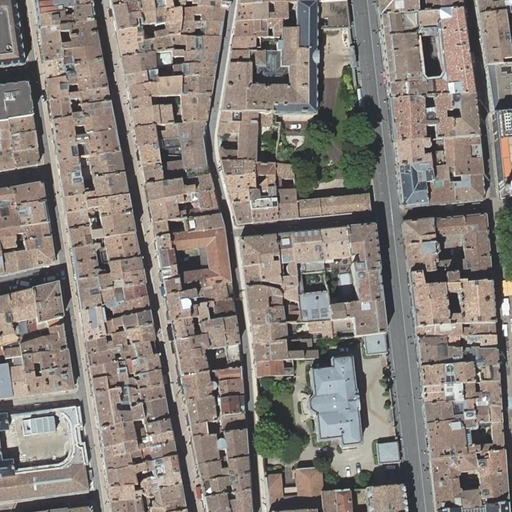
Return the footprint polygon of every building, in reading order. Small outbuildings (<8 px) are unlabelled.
[(0,0),(0,68),(23,65),(24,65),(24,64),(14,0),(0,0)] [(51,8),(50,0),(32,0),(38,31),(57,29),(56,27),(75,25),(73,19),(70,19),(70,12),(67,13),(67,9),(63,9),(63,7),(51,8)] [(50,0),(51,8),(63,7),(63,9),(67,9),(67,13),(70,12),(70,9),(69,0),(50,0)] [(69,0),(70,9),(72,8),(80,7),(80,9),(91,7),(90,0),(69,0)] [(120,0),(122,6),(124,5),(126,16),(138,14),(135,0),(120,0)] [(141,33),(142,43),(171,37),(172,37),(178,37),(180,22),(168,24),(164,25),(165,32),(154,34),(153,31),(152,31),(146,32),(145,26),(154,25),(152,11),(150,2),(149,0),(135,0),(138,14),(139,21),(140,25),(140,27),(140,28),(141,33)] [(163,0),(149,0),(150,2),(159,0),(160,0),(162,9),(152,11),(154,25),(155,27),(164,25),(168,24),(163,0)] [(160,0),(159,0),(150,2),(152,11),(162,9),(160,0)] [(178,0),(163,0),(168,24),(180,22),(180,10),(178,0)] [(194,0),(178,0),(180,10),(196,9),(195,1),(194,0)] [(199,0),(195,1),(196,9),(209,9),(209,6),(214,6),(214,9),(224,9),(226,9),(227,0),(199,0)] [(316,69),(316,66),(316,51),(316,30),(349,29),(349,26),(346,1),(318,3),(317,3),(313,3),(313,0),(309,0),(310,4),(302,3),(302,0),(297,0),(298,3),(295,4),(295,25),(286,25),(286,20),(282,20),(282,30),(282,37),(280,37),(280,44),(276,44),(276,52),(280,52),(280,68),(288,68),(287,85),(287,87),(286,87),(253,87),(249,87),(250,67),(257,67),(264,67),(264,52),(258,52),(258,49),(254,49),(254,52),(230,52),(220,113),(241,113),(257,114),(272,114),(275,114),(275,115),(316,115),(316,69)] [(375,0),(377,16),(416,14),(417,14),(423,13),(433,13),(435,13),(436,12),(456,11),(461,11),(459,0),(375,0)] [(475,0),(477,16),(498,13),(498,9),(500,9),(500,13),(504,12),(504,8),(509,7),(508,0),(475,0)] [(504,12),(500,13),(498,13),(477,16),(485,67),(494,66),(511,65),(511,64),(511,0),(508,0),(509,7),(504,8),(504,12)] [(237,6),(235,23),(274,20),(282,20),(286,20),(286,4),(284,4),(273,4),(274,14),(266,14),(266,4),(259,4),(237,6)] [(111,8),(116,32),(135,29),(140,28),(140,27),(140,25),(135,26),(134,21),(139,21),(138,14),(126,16),(124,5),(122,6),(111,8)] [(70,9),(70,12),(70,19),(73,19),(75,25),(93,23),(94,23),(91,7),(80,9),(80,7),(72,8),(70,9)] [(199,23),(221,24),(224,9),(214,9),(209,9),(196,9),(180,10),(180,22),(192,23),(192,17),(199,16),(199,23)] [(377,16),(387,101),(420,99),(430,98),(447,97),(448,97),(448,95),(445,95),(445,90),(438,82),(423,84),(418,78),(418,76),(414,35),(417,29),(432,28),(437,34),(441,69),(454,68),(453,57),(467,56),(461,11),(456,11),(436,12),(435,13),(433,13),(423,13),(417,14),(416,14),(377,16)] [(236,38),(256,38),(261,38),(266,37),(266,29),(271,28),(272,37),(280,37),(282,37),(282,30),(282,20),(274,20),(235,23),(234,38),(236,38)] [(178,37),(219,39),(221,24),(199,23),(192,23),(180,22),(178,37)] [(56,27),(57,29),(59,39),(95,35),(93,23),(75,25),(56,27)] [(116,32),(121,59),(142,56),(142,43),(141,33),(140,28),(135,29),(116,32)] [(57,29),(38,31),(40,47),(59,44),(59,39),(57,29)] [(95,35),(59,39),(59,44),(60,52),(98,47),(95,35)] [(142,43),(142,56),(155,54),(161,53),(171,52),(172,52),(172,45),(172,37),(171,37),(142,43)] [(178,37),(172,37),(172,45),(185,45),(185,54),(217,54),(219,39),(178,37)] [(232,38),(230,52),(254,52),(254,49),(256,38),(236,38),(234,38),(232,38)] [(40,47),(43,64),(62,60),(61,58),(60,52),(59,44),(40,47)] [(101,62),(98,47),(60,52),(61,58),(62,60),(63,67),(70,66),(71,65),(73,65),(101,62)] [(155,68),(172,67),(172,66),(172,61),(171,58),(171,52),(161,53),(155,54),(155,68)] [(183,66),(215,66),(217,54),(185,54),(182,54),(182,52),(172,52),(171,52),(171,58),(183,58),(183,66)] [(276,52),(264,52),(264,67),(257,67),(256,85),(253,85),(253,87),(286,87),(287,87),(287,85),(288,68),(280,68),(280,52),(276,52)] [(121,59),(124,77),(155,72),(155,68),(155,54),(142,56),(121,59)] [(451,97),(472,96),(467,56),(453,57),(454,68),(441,69),(442,74),(442,76),(438,82),(445,90),(450,89),(451,97)] [(43,64),(45,81),(65,79),(63,67),(62,60),(43,64)] [(180,79),(213,78),(215,66),(183,66),(176,66),(174,61),(172,61),(172,66),(172,67),(172,79),(180,79)] [(63,67),(65,79),(65,82),(103,75),(101,62),(73,65),(71,65),(70,66),(63,67)] [(511,198),(511,64),(511,65),(494,66),(485,67),(491,114),(500,200),(511,198)] [(124,77),(127,89),(156,84),(155,79),(155,72),(124,77)] [(67,91),(67,96),(77,94),(106,90),(103,75),(65,82),(67,91)] [(180,95),(210,96),(213,78),(180,79),(180,95)] [(45,81),(48,102),(68,98),(67,96),(67,91),(65,82),(65,79),(45,81)] [(148,98),(149,103),(152,103),(152,98),(156,98),(180,96),(180,95),(180,79),(172,79),(155,79),(156,84),(127,89),(129,101),(148,98)] [(0,104),(4,104),(8,120),(32,117),(27,85),(26,84),(0,87),(0,104)] [(68,101),(69,108),(79,107),(109,103),(106,90),(77,94),(67,96),(68,98),(68,101)] [(181,124),(206,122),(210,96),(180,95),(180,96),(180,101),(180,106),(181,114),(181,118),(176,118),(177,125),(181,124)] [(450,140),(477,138),(472,96),(451,97),(448,97),(447,97),(448,111),(455,111),(455,121),(449,122),(450,140)] [(387,101),(392,143),(425,141),(426,141),(434,141),(441,140),(450,140),(449,122),(448,120),(442,121),(442,119),(441,115),(441,113),(448,113),(448,111),(447,97),(430,98),(430,103),(430,109),(421,110),(420,103),(420,99),(387,101)] [(50,114),(51,122),(71,118),(70,115),(69,108),(68,101),(68,98),(48,102),(50,114)] [(129,101),(131,111),(150,108),(149,103),(148,98),(129,101)] [(70,115),(71,118),(71,122),(111,116),(109,103),(79,107),(69,108),(70,115)] [(131,111),(134,129),(153,127),(172,125),(169,107),(163,107),(155,108),(155,105),(154,103),(152,103),(149,103),(150,108),(131,111)] [(255,164),(257,164),(266,164),(273,164),(274,164),(279,123),(272,123),(272,114),(257,114),(241,113),(241,123),(228,123),(219,123),(217,133),(219,135),(219,139),(221,139),(221,136),(222,136),(222,135),(224,134),(224,133),(238,133),(237,152),(223,152),(221,150),(221,149),(220,149),(220,146),(219,146),(219,149),(218,152),(220,162),(241,162),(242,162),(255,164)] [(241,123),(241,113),(220,113),(219,123),(228,123),(241,123)] [(111,116),(71,122),(72,128),(74,137),(80,137),(84,136),(114,132),(111,116)] [(8,120),(8,122),(10,137),(34,132),(32,117),(8,120)] [(71,118),(51,122),(55,143),(74,139),(74,137),(72,128),(71,122),(71,118)] [(0,171),(15,169),(14,161),(13,155),(12,153),(10,139),(10,137),(8,122),(0,122),(0,138),(0,141),(0,140),(0,171)] [(158,164),(161,184),(179,181),(190,179),(207,176),(203,140),(206,122),(181,124),(177,125),(172,125),(153,127),(134,129),(133,129),(137,149),(156,145),(158,164)] [(34,132),(10,137),(10,139),(12,153),(36,149),(34,132)] [(74,137),(74,139),(75,145),(77,159),(88,157),(119,153),(114,132),(84,136),(80,137),(74,137)] [(459,177),(481,176),(477,138),(450,140),(441,140),(434,141),(426,141),(427,150),(428,155),(428,156),(428,164),(428,165),(430,173),(431,183),(445,181),(447,181),(447,178),(453,178),(457,177),(459,177)] [(74,139),(55,143),(58,162),(77,159),(75,145),(74,139)] [(392,143),(395,168),(428,164),(428,156),(421,157),(421,150),(427,150),(426,141),(425,141),(392,143)] [(137,149),(141,167),(158,164),(156,145),(137,149)] [(38,164),(36,149),(12,153),(13,155),(14,161),(15,169),(38,164)] [(88,157),(77,159),(78,167),(89,165),(92,179),(122,175),(119,153),(88,157)] [(77,159),(58,162),(60,182),(81,179),(80,173),(78,167),(77,159)] [(242,176),(241,162),(220,162),(223,178),(242,176)] [(265,175),(274,175),(273,164),(266,164),(257,164),(255,164),(242,162),(241,162),(242,176),(223,178),(230,205),(248,203),(247,192),(254,191),(254,190),(258,186),(254,186),(254,176),(265,176),(265,175)] [(141,167),(144,187),(161,184),(158,164),(141,167)] [(276,222),(297,220),(295,202),(294,189),(280,191),(280,182),(290,181),(294,181),(292,166),(275,164),(274,164),(273,164),(274,175),(274,191),(276,222)] [(402,209),(426,207),(423,185),(431,183),(430,173),(428,165),(428,164),(395,168),(399,207),(402,209)] [(127,197),(122,175),(92,179),(91,179),(81,181),(81,182),(91,180),(94,193),(87,194),(87,190),(83,191),(84,195),(85,203),(127,197)] [(254,191),(247,192),(248,203),(252,224),(276,222),(274,191),(274,175),(265,175),(265,176),(265,180),(258,186),(254,190),(254,191)] [(181,197),(212,191),(207,176),(190,179),(192,188),(180,190),(181,197)] [(452,184),(453,204),(482,201),(483,200),(481,176),(459,177),(457,177),(453,178),(453,184),(452,184)] [(81,179),(60,182),(63,199),(84,195),(83,191),(81,182),(81,181),(81,179)] [(144,187),(148,203),(164,200),(181,197),(180,190),(179,181),(161,184),(144,187)] [(426,207),(453,204),(452,184),(447,184),(447,181),(445,181),(431,183),(423,185),(426,207)] [(12,188),(0,190),(0,231),(18,228),(17,223),(15,208),(45,203),(42,185),(40,183),(12,188)] [(199,211),(216,208),(212,191),(181,197),(182,204),(184,212),(194,210),(193,206),(198,205),(199,211)] [(295,202),(297,220),(312,218),(310,202),(319,201),(320,217),(369,212),(370,211),(368,194),(367,195),(296,202),(295,202)] [(84,195),(63,199),(65,215),(86,211),(85,203),(84,195)] [(130,214),(127,197),(85,203),(86,211),(88,220),(95,219),(99,219),(130,214)] [(182,220),(185,220),(184,212),(179,213),(177,205),(182,204),(181,197),(164,200),(148,203),(151,224),(165,222),(167,221),(182,220)] [(310,202),(312,218),(320,217),(319,201),(310,202)] [(48,223),(45,203),(15,208),(17,223),(24,222),(24,227),(48,223)] [(237,225),(252,224),(248,203),(230,205),(236,225),(237,225)] [(200,218),(218,215),(216,208),(199,211),(198,205),(193,206),(194,210),(184,212),(185,220),(200,218)] [(86,211),(65,215),(68,231),(89,227),(88,220),(86,211)] [(133,234),(130,214),(99,219),(95,219),(88,220),(89,227),(90,232),(91,240),(97,239),(101,239),(104,238),(133,234)] [(211,286),(229,283),(222,228),(219,215),(218,215),(200,218),(185,220),(182,220),(184,230),(170,232),(169,232),(168,232),(168,233),(167,233),(167,234),(167,235),(167,236),(170,250),(172,250),(172,252),(199,248),(202,272),(178,276),(176,276),(177,280),(179,294),(193,291),(201,289),(201,291),(211,286)] [(460,218),(431,221),(402,224),(401,225),(407,276),(418,274),(421,287),(436,286),(442,285),(446,285),(445,276),(457,275),(465,274),(466,283),(466,285),(490,282),(485,216),(484,216),(460,218)] [(154,239),(167,236),(167,235),(167,234),(167,233),(166,226),(165,222),(151,224),(154,239)] [(18,228),(0,231),(0,251),(1,256),(7,255),(6,250),(15,249),(15,248),(14,241),(23,240),(23,243),(50,238),(48,223),(24,227),(18,228)] [(89,227),(68,231),(71,249),(98,245),(101,244),(102,244),(101,239),(97,239),(91,240),(90,232),(89,227)] [(351,264),(353,275),(377,272),(372,228),(371,227),(345,229),(350,256),(350,257),(351,264)] [(323,260),(350,257),(350,256),(345,229),(317,232),(323,260)] [(323,260),(317,232),(290,235),(293,263),(297,296),(298,300),(298,306),(300,323),(329,321),(328,307),(326,291),(321,292),(303,293),(301,273),(319,271),(324,271),(323,260)] [(138,259),(133,234),(104,238),(105,247),(101,248),(101,244),(98,245),(101,261),(102,265),(107,264),(108,264),(138,259)] [(292,300),(298,300),(297,296),(293,263),(290,235),(274,237),(280,286),(279,293),(279,294),(280,294),(280,295),(280,296),(281,297),(281,298),(281,299),(287,299),(292,300)] [(157,251),(170,250),(167,236),(154,239),(157,251)] [(280,286),(274,237),(239,240),(238,241),(242,268),(258,266),(260,282),(280,286)] [(54,263),(50,238),(23,243),(23,240),(14,241),(15,248),(24,247),(25,252),(21,252),(22,256),(30,255),(31,263),(30,263),(31,270),(53,265),(54,264),(54,263)] [(98,245),(71,249),(73,266),(95,262),(101,261),(98,245)] [(157,251),(160,269),(175,266),(172,252),(172,250),(170,250),(157,251)] [(17,273),(31,270),(30,263),(31,263),(30,255),(22,256),(21,252),(14,253),(17,273)] [(7,255),(1,256),(4,276),(17,273),(14,253),(7,255)] [(140,272),(138,259),(108,264),(107,264),(108,270),(103,271),(103,273),(102,273),(103,276),(107,276),(140,272)] [(95,262),(73,266),(75,280),(96,278),(103,276),(102,273),(103,273),(103,271),(102,265),(101,261),(95,262)] [(160,269),(162,283),(177,280),(176,276),(176,272),(175,266),(160,269)] [(258,266),(242,268),(245,287),(261,287),(260,282),(258,266)] [(143,285),(140,272),(107,276),(103,276),(96,278),(99,291),(112,289),(143,285)] [(377,272),(353,275),(356,299),(357,304),(381,302),(379,284),(377,272)] [(436,286),(421,287),(418,274),(407,276),(414,329),(459,325),(493,324),(490,282),(466,285),(466,283),(458,284),(457,275),(445,276),(446,285),(442,285),(436,286)] [(96,278),(75,280),(80,311),(99,307),(104,306),(106,308),(108,309),(113,308),(115,308),(115,304),(112,289),(99,291),(96,278)] [(162,283),(165,297),(179,294),(177,280),(162,283)] [(204,304),(232,300),(229,283),(211,286),(201,291),(201,289),(193,291),(195,300),(203,299),(203,305),(204,304)] [(56,284),(31,290),(37,333),(63,325),(57,285),(56,284)] [(145,297),(143,285),(112,289),(115,304),(123,302),(145,297)] [(282,308),(281,299),(281,298),(281,297),(280,296),(280,295),(280,294),(279,294),(279,293),(276,291),(275,290),(261,287),(245,287),(248,311),(282,308)] [(31,290),(7,296),(12,335),(18,339),(20,338),(16,323),(32,319),(35,334),(37,333),(31,290)] [(165,297),(170,322),(190,319),(188,308),(193,307),(196,306),(197,306),(199,305),(203,305),(203,299),(195,300),(193,291),(179,294),(165,297)] [(0,297),(0,346),(2,346),(19,341),(18,339),(12,335),(7,296),(0,297)] [(148,313),(145,297),(123,302),(115,304),(115,308),(113,308),(115,320),(148,313)] [(214,321),(234,318),(232,300),(204,304),(203,305),(199,305),(197,306),(196,306),(193,307),(188,308),(190,319),(198,318),(198,324),(199,324),(208,322),(207,319),(211,318),(211,315),(207,316),(206,311),(209,310),(210,311),(211,312),(212,312),(213,318),(214,321)] [(357,304),(338,306),(328,307),(329,321),(330,322),(331,333),(331,339),(336,339),(336,333),(353,331),(354,338),(363,337),(384,334),(381,302),(357,304)] [(291,324),(300,323),(298,306),(292,306),(289,310),(291,324)] [(99,307),(80,311),(84,341),(95,340),(104,337),(101,324),(103,323),(102,311),(99,311),(99,307)] [(271,325),(284,324),(282,308),(248,311),(250,326),(271,325)] [(101,324),(104,337),(106,337),(110,336),(114,335),(113,331),(116,330),(116,327),(121,326),(123,332),(127,331),(127,332),(151,326),(148,313),(115,320),(103,323),(101,324)] [(173,341),(180,378),(206,374),(203,350),(224,347),(225,354),(228,371),(240,369),(239,352),(238,345),(234,318),(214,321),(208,322),(199,324),(198,324),(192,325),(191,325),(190,328),(183,330),(185,339),(173,341)] [(170,322),(173,341),(185,339),(183,330),(190,328),(191,325),(190,319),(170,322)] [(330,322),(329,321),(300,323),(291,324),(284,324),(271,325),(250,326),(253,345),(284,342),(286,342),(285,336),(285,331),(291,331),(291,335),(293,335),(331,333),(330,322)] [(460,337),(494,337),(493,324),(459,325),(460,337)] [(18,339),(19,341),(21,356),(67,351),(63,325),(37,333),(35,334),(20,338),(18,339)] [(414,329),(415,339),(444,337),(460,337),(459,325),(414,329)] [(153,341),(151,326),(127,332),(127,331),(123,332),(114,335),(110,336),(112,342),(113,350),(114,347),(126,344),(124,336),(127,335),(130,346),(140,344),(153,341)] [(293,342),(293,335),(291,335),(291,331),(285,331),(285,336),(286,342),(293,342)] [(387,353),(384,334),(363,337),(365,356),(380,354),(385,354),(386,353),(387,353)] [(95,340),(84,341),(86,354),(113,350),(112,342),(110,336),(106,337),(104,337),(95,340)] [(415,339),(418,369),(460,365),(459,350),(444,349),(444,337),(415,339)] [(459,350),(495,350),(494,337),(460,337),(444,337),(444,349),(459,350)] [(300,341),(293,342),(286,342),(284,342),(253,345),(254,363),(281,361),(292,361),(305,360),(306,360),(312,359),(313,359),(317,359),(317,352),(316,340),(315,340),(310,341),(300,341)] [(2,346),(3,352),(7,364),(12,398),(27,396),(24,374),(21,356),(19,341),(2,346)] [(156,355),(153,341),(140,344),(130,346),(126,347),(127,348),(128,351),(130,360),(130,361),(135,361),(144,359),(156,355)] [(113,350),(86,354),(88,367),(122,362),(124,362),(130,360),(128,351),(127,348),(126,347),(126,344),(114,347),(113,350)] [(472,368),(496,367),(495,350),(459,350),(460,365),(468,365),(468,368),(472,368)] [(67,351),(21,356),(24,374),(33,373),(32,365),(41,364),(43,372),(69,369),(67,351)] [(159,371),(156,355),(144,359),(135,361),(130,361),(131,364),(135,364),(136,367),(131,368),(133,373),(134,377),(159,371)] [(315,419),(317,442),(338,440),(339,446),(341,448),(358,446),(359,444),(360,444),(359,438),(358,438),(358,432),(358,428),(357,428),(357,422),(357,419),(356,411),(357,411),(355,393),(354,393),(354,391),(353,391),(352,382),(351,376),(352,376),(352,372),(351,372),(350,366),(351,366),(350,360),(349,360),(348,359),(348,358),(331,360),(330,362),(330,369),(309,371),(312,398),(307,403),(308,411),(313,415),(314,419),(315,419)] [(122,362),(88,367),(90,381),(126,375),(130,374),(133,373),(131,368),(131,367),(131,364),(130,361),(130,360),(124,362),(122,362)] [(281,361),(254,363),(255,378),(257,378),(270,377),(293,376),(292,370),(281,371),(281,361)] [(292,361),(281,361),(281,371),(292,370),(292,361)] [(0,399),(12,398),(7,364),(0,365),(0,399)] [(32,365),(33,373),(39,372),(43,372),(41,364),(32,365)] [(418,369),(420,388),(443,386),(452,385),(459,385),(471,384),(473,383),(479,383),(497,382),(496,367),(472,368),(468,368),(468,365),(460,365),(418,369)] [(24,374),(27,396),(73,390),(69,369),(43,372),(39,372),(40,378),(34,379),(33,373),(24,374)] [(180,378),(185,403),(211,398),(210,392),(215,391),(215,388),(214,383),(218,383),(241,380),(240,369),(228,371),(214,373),(207,374),(206,374),(180,378)] [(161,386),(159,371),(134,377),(133,373),(130,374),(131,379),(134,381),(137,392),(161,386)] [(126,375),(90,381),(93,394),(127,388),(137,392),(134,381),(131,379),(130,374),(126,375)] [(235,398),(242,397),(241,380),(218,383),(214,383),(215,388),(215,391),(215,392),(218,392),(219,397),(219,400),(235,398)] [(480,403),(499,407),(497,382),(479,383),(473,383),(471,384),(459,385),(459,395),(460,402),(464,401),(471,401),(479,400),(480,403)] [(420,388),(422,405),(460,402),(459,395),(459,385),(452,385),(443,386),(420,388)] [(164,398),(161,386),(137,392),(127,388),(130,406),(140,405),(140,403),(164,398)] [(141,411),(140,405),(130,406),(127,388),(93,394),(98,429),(131,422),(143,420),(142,417),(141,411)] [(185,403),(189,426),(205,423),(216,421),(220,421),(220,417),(236,415),(243,414),(242,397),(235,398),(219,400),(219,397),(212,398),(211,398),(185,403)] [(168,420),(164,398),(140,403),(140,405),(141,411),(147,410),(148,416),(142,417),(143,420),(144,425),(168,420)] [(422,405),(425,425),(451,422),(451,423),(461,422),(472,420),(471,401),(464,401),(460,402),(422,405)] [(78,447),(76,444),(77,444),(77,441),(76,435),(75,430),(74,430),(75,426),(78,425),(75,408),(75,407),(6,416),(5,415),(0,415),(0,501),(87,491),(88,489),(86,473),(82,448),(80,448),(78,447)] [(221,434),(245,431),(243,414),(236,415),(220,417),(220,421),(221,434)] [(131,422),(98,429),(101,449),(134,441),(135,441),(140,440),(147,438),(145,429),(144,425),(143,420),(131,422)] [(170,433),(168,420),(144,425),(145,429),(147,438),(170,433)] [(461,422),(451,423),(451,422),(425,425),(429,460),(465,456),(474,455),(479,454),(479,453),(503,451),(500,421),(473,423),(472,420),(461,422)] [(189,426),(191,438),(208,436),(213,435),(221,434),(220,421),(216,421),(205,423),(189,426)] [(191,438),(196,466),(218,463),(226,462),(234,461),(246,459),(245,431),(221,434),(213,435),(208,436),(191,438)] [(147,438),(140,440),(142,445),(142,447),(142,449),(148,448),(172,443),(170,433),(147,438)] [(134,441),(101,449),(103,459),(142,449),(142,447),(142,445),(140,440),(135,441),(134,441)] [(397,442),(396,442),(395,442),(387,443),(376,445),(379,464),(398,462),(399,462),(397,442)] [(175,457),(172,443),(148,448),(151,462),(175,457)] [(142,449),(103,459),(105,473),(130,467),(140,465),(144,464),(151,462),(148,448),(142,449)] [(479,454),(474,455),(465,456),(429,460),(434,511),(440,511),(459,510),(482,507),(484,507),(509,506),(504,469),(503,451),(479,453),(479,454)] [(178,474),(175,457),(151,462),(144,464),(145,472),(147,478),(149,478),(150,478),(151,479),(152,479),(153,479),(154,479),(155,479),(156,479),(178,474)] [(196,466),(199,483),(247,475),(246,459),(234,461),(226,462),(218,463),(196,466)] [(130,467),(105,473),(107,488),(132,486),(136,485),(140,485),(140,484),(141,482),(142,481),(144,480),(146,479),(147,478),(145,472),(144,464),(140,465),(130,467)] [(266,478),(264,478),(266,511),(292,511),(305,511),(316,510),(322,510),(321,492),(322,492),(320,468),(297,470),(297,471),(298,479),(299,499),(280,501),(278,477),(266,478)] [(180,484),(178,474),(156,479),(155,479),(154,479),(153,479),(152,479),(151,479),(150,478),(149,478),(147,478),(146,479),(144,480),(142,481),(141,482),(140,484),(140,485),(141,492),(141,493),(142,494),(142,495),(143,495),(144,496),(145,497),(146,497),(147,497),(152,497),(155,495),(156,495),(156,494),(157,493),(157,492),(157,489),(180,484)] [(199,483),(202,499),(224,495),(231,494),(240,492),(249,491),(247,475),(199,483)] [(183,500),(180,484),(157,489),(157,492),(157,493),(156,494),(156,495),(155,495),(155,502),(152,502),(152,505),(147,505),(146,497),(145,497),(144,496),(143,495),(142,495),(142,494),(141,493),(141,492),(139,492),(139,496),(140,499),(141,507),(148,508),(152,508),(162,509),(162,506),(183,500)] [(132,486),(107,488),(109,502),(140,499),(139,496),(139,492),(141,492),(140,485),(136,485),(132,486)] [(365,489),(348,491),(348,490),(322,492),(321,492),(322,510),(322,511),(404,511),(402,486),(401,486),(395,486),(365,489)] [(202,499),(204,511),(250,511),(250,509),(249,491),(240,492),(231,494),(232,500),(225,501),(224,495),(202,499)] [(140,499),(109,502),(110,511),(163,511),(162,509),(152,508),(148,508),(148,511),(149,511),(141,511),(141,507),(140,499)] [(180,511),(185,511),(183,500),(162,506),(162,509),(163,511),(180,511)]
